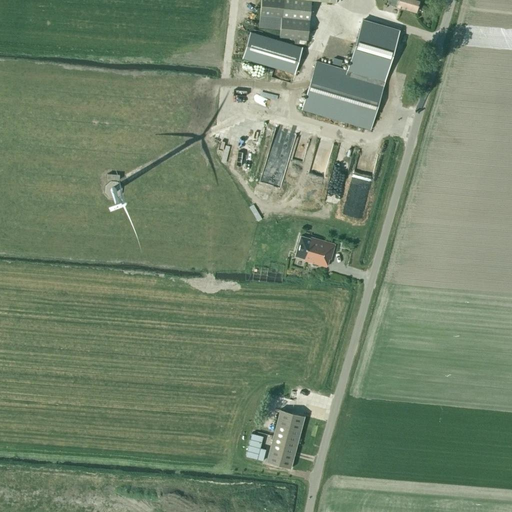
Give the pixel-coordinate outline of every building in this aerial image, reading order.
[(261,0),(259,27),(280,29),(279,37),(307,39),(310,0),(318,0),(334,2),(334,0),(261,0)] [(418,0),(387,0),(387,4),(415,12),(418,0)] [(399,31),(364,21),(362,26),(359,38),(349,71),(315,61),(301,109),(370,129),(384,81),(383,81),(385,75),(386,75),(399,31)] [(359,38),(362,26),(342,21),(339,33),(359,38)] [(301,47),(249,32),(242,58),(293,73),(301,47)] [(310,237),(309,238),(300,236),(294,256),(304,258),(303,260),(326,266),(328,258),(330,259),(334,244),(310,237)] [(304,416),(279,409),(265,461),(290,468),(304,416)] [(251,433),(245,456),(262,461),(265,449),(259,447),(263,436),(251,433)]
